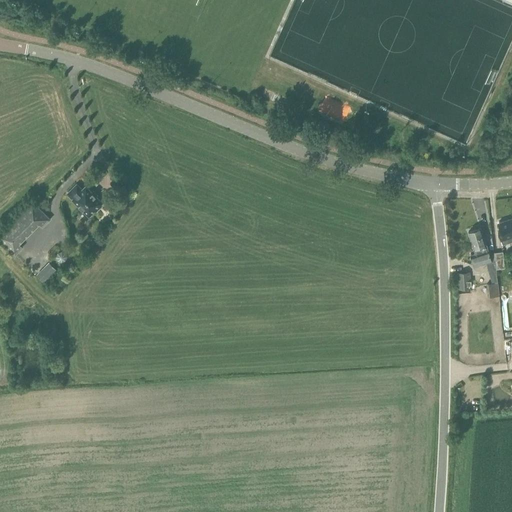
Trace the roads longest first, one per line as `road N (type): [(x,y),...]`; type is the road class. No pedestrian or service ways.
road 1 (tertiary): [(435,183),(351,168),(107,72),(0,44)]
road 2 (unclassified): [(439,511),(445,295),(435,183)]
